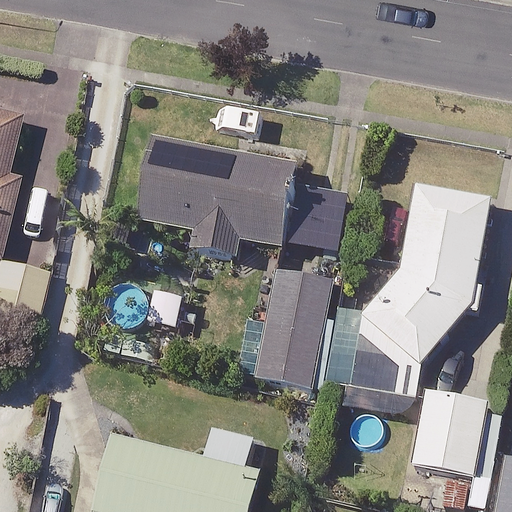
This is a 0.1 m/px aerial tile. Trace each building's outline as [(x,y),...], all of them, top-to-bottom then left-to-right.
[(23,129),(0,123),(0,268),(1,269),(21,186),(10,184),(23,129)] [(306,155),(244,142),(242,153),(239,163),(161,146),(143,228),(200,241),(196,257),(243,267),(247,247),(284,256),(300,184),(306,155)] [(474,319),(483,320),(487,283),(496,204),(419,195),(410,272),(372,313),(358,397),(423,408),(428,375),(474,319)] [(339,292),(285,280),(261,383),(315,395),(339,292)] [(494,408),(433,399),(421,474),(483,484),(494,408)] [(264,480),(251,477),(256,459),(215,449),(211,467),(120,445),(103,511),(256,511),(264,482),(264,480)] [(511,511),(511,464),(511,465),(503,511),(511,511)] [(481,511),(486,493),(446,484),(440,511),(481,511)]
